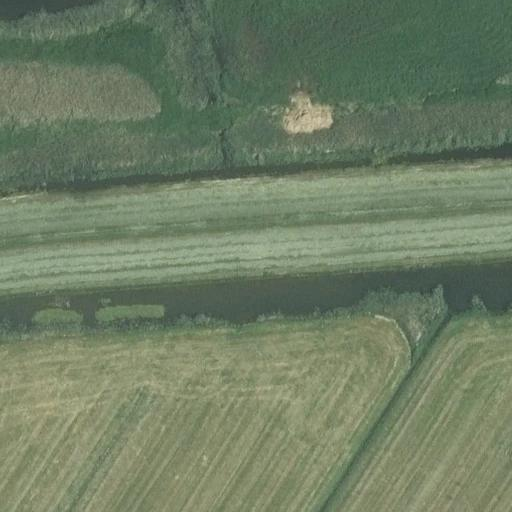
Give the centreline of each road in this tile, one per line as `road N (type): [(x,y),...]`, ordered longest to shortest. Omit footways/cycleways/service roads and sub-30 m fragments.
road 1 (track): [(511,88),(0,146)]
road 2 (track): [(511,196),(0,236)]
road 3 (track): [(170,127),(149,72),(134,61),(0,54)]
